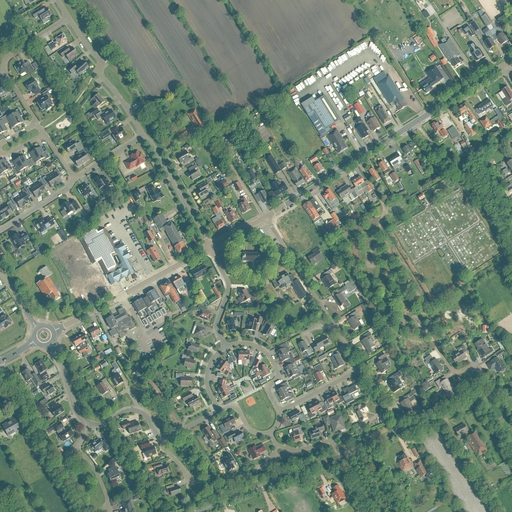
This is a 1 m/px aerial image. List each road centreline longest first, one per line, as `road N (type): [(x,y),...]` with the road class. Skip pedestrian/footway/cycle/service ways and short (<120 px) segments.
road 1 (primary): [(265,217),(504,65)]
road 2 (primary): [(52,331),(209,248)]
road 3 (residential): [(196,511),(338,456)]
road 4 (track): [(428,113),(354,0)]
road 5 (residential): [(209,248),(143,136)]
road 6 (residential): [(265,217),(211,136),(180,141)]
road 7 (residential): [(332,324),(265,217)]
